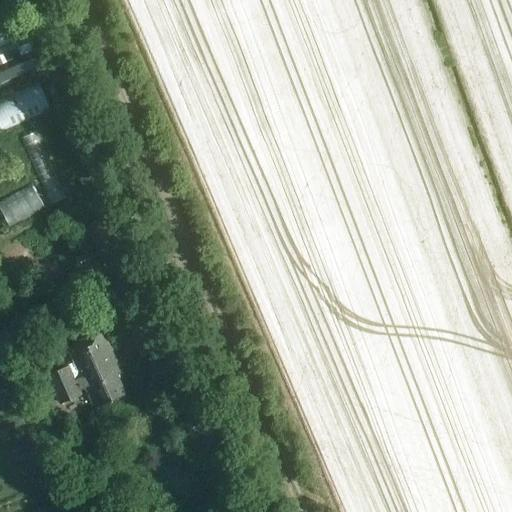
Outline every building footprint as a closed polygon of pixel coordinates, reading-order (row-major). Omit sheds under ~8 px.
[(0,30),(0,52),(11,78),(35,69),(43,65),(24,20),(0,30)] [(84,226),(95,251),(99,258),(120,249),(105,216),(84,226)] [(108,282),(98,261),(94,263),(89,254),(89,253),(76,259),(80,269),(68,275),(77,297),(108,282)] [(130,326),(127,327),(134,342),(141,358),(162,349),(149,317),(130,326)] [(80,393),(87,390),(95,408),(127,394),(115,366),(120,364),(107,332),(87,340),(85,335),(78,338),(80,343),(68,348),(81,378),(75,381),(68,366),(49,375),(62,404),(81,395),(80,393)] [(177,404),(197,449),(205,446),(186,400),(177,404)]
